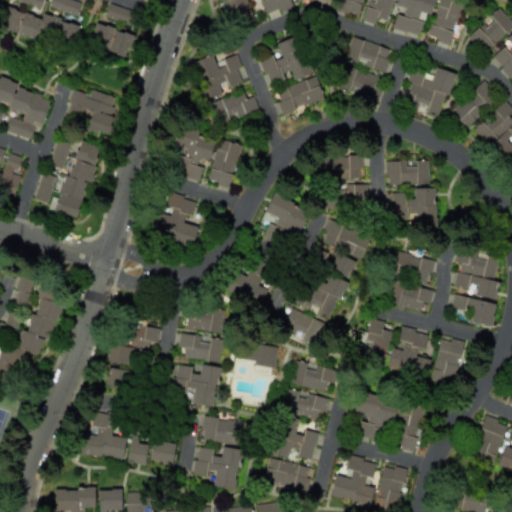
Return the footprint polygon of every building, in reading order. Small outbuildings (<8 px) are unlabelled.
[(41,0),(12,0),(13,0),(39,9),(41,0)] [(50,0),(48,8),(75,16),(80,2),(72,0),(50,0)] [(252,20),(244,0),(223,0),(233,27),(252,20)] [(260,0),(259,1),(264,15),(291,6),(288,0),(260,0)] [(356,17),(361,0),(335,0),(332,9),(356,17)] [(388,0),(363,0),(363,22),(388,22),(388,0)] [(397,0),(390,28),(421,37),(431,0),(397,0)] [(132,28),(137,13),(107,3),(102,18),(132,28)] [(0,21),(0,25),(71,46),(77,25),(59,20),(59,18),(40,12),(39,16),(4,6),(0,21)] [(511,25),(511,23),(496,8),(467,36),(483,53),(511,25)] [(125,55),(131,33),(93,23),(87,45),(125,55)] [(506,79),(511,75),(511,31),(501,38),(506,45),(491,55),(506,79)] [(343,62),(384,71),(390,47),(349,38),(343,62)] [(210,55),(189,62),(203,101),(220,95),(219,89),(240,82),(235,69),(240,67),(235,54),(213,62),(210,55)] [(334,89),(377,99),(382,76),(339,66),(334,89)] [(399,105),(439,116),(451,73),(433,67),(431,76),(409,70),(399,105)] [(322,96),(313,75),(273,92),(282,113),(322,96)] [(0,129),(29,138),(33,127),(39,128),(49,96),(0,81),(0,101),(7,104),(0,125),(0,129)] [(464,128),(497,97),(481,81),(448,112),(464,128)] [(105,134),(115,96),(88,89),(87,93),(70,89),(65,107),(88,113),(84,129),(105,134)] [(251,96),(245,99),(241,91),(207,103),(215,124),(256,108),(251,96)] [(511,141),(511,121),(507,115),(511,110),(504,101),(471,129),(498,160),(511,148),(511,143),(511,141)] [(200,181),(210,139),(196,136),(198,131),(175,126),(170,150),(176,152),(171,174),(200,181)] [(240,145),(214,138),(209,155),(212,156),(205,181),(228,188),(240,145)] [(60,169),(69,143),(55,139),(47,165),(60,169)] [(84,181),(88,182),(98,146),(76,140),(65,179),(56,177),(54,184),(56,185),(54,194),(51,193),(46,209),(74,217),(84,181)] [(0,192),(12,197),(19,176),(13,174),(19,157),(6,152),(0,171),(0,192)] [(360,156),(320,155),(319,177),(360,178),(360,156)] [(426,160),(385,161),(385,185),(427,184),(426,160)] [(32,199),(46,203),(54,176),(40,172),(32,199)] [(365,185),(324,184),(324,204),(365,205),(365,185)] [(390,193),(390,224),(434,224),(433,188),(412,188),(412,199),(402,199),(402,192),(390,193)] [(196,226),(182,223),(184,215),(190,216),(195,201),(168,194),(165,206),(170,207),(168,216),(153,212),(148,234),(191,246),(196,226)] [(297,236),(308,210),(271,194),(260,220),(267,223),(261,236),(279,244),(285,231),(297,236)] [(359,259),(368,238),(327,221),(318,241),(359,259)] [(221,291),(259,305),(265,289),(257,286),(270,252),(256,247),(245,276),(229,270),(221,291)] [(493,298),(497,282),(492,281),(497,257),(456,248),(453,263),(457,264),(452,289),(493,298)] [(431,261),(391,250),(385,271),(426,282),(431,261)] [(353,261),(335,253),(328,270),(346,278),(353,261)] [(290,303),(329,319),(344,282),(328,274),(324,283),(310,277),(306,286),(299,282),(290,303)] [(13,288),(17,289),(13,303),(25,306),(33,280),(17,276),(13,288)] [(425,313),(431,291),(390,280),(384,302),(425,313)] [(0,375),(12,378),(18,350),(37,354),(40,339),(50,341),(58,302),(54,301),(57,288),(37,284),(27,331),(19,330),(15,345),(0,341),(0,375)] [(494,304),(452,294),(449,307),(469,312),(467,321),(489,326),(494,304)] [(223,308),(187,304),(184,328),(220,333),(223,308)] [(314,342),(321,320),(286,309),(279,331),(314,342)] [(363,344),(371,346),(370,350),(385,353),(391,324),(368,319),(363,344)] [(157,329),(122,323),(119,344),(154,350),(157,329)] [(388,369),(424,378),(428,359),(419,357),(424,333),(397,327),(388,369)] [(182,358),(217,362),(220,338),(178,333),(176,347),(183,348),(182,358)] [(451,387),(461,341),(439,336),(429,382),(451,387)] [(106,361),(133,367),(137,349),(110,343),(106,361)] [(242,343),(240,359),(253,360),(252,365),(273,368),(276,347),(242,343)] [(324,382),(333,384),(336,368),(292,362),(289,385),(323,390),(324,382)] [(212,406),(217,367),(195,364),(195,367),(172,364),(168,393),(181,395),(180,402),(212,406)] [(126,391),(130,372),(108,367),(104,386),(126,391)] [(327,400),(286,388),(279,410),(315,421),(318,411),(323,412),(327,400)] [(423,406),(357,392),(353,411),(367,414),(365,422),(358,421),(354,437),(379,442),(383,424),(393,426),(389,446),(413,451),(423,406)] [(124,437),(110,436),(112,414),(91,412),(89,434),(79,433),(77,455),(122,459),(124,437)] [(316,433),(303,430),(302,436),(293,434),(297,419),(278,415),(269,454),(286,458),(288,448),(297,450),(295,456),(310,459),(316,433)] [(199,440),(238,445),(241,421),(202,416),(199,440)] [(490,465),(505,425),(484,416),(468,457),(490,465)] [(127,462),(144,463),(145,444),(136,443),(137,434),(129,433),(127,462)] [(502,446),(496,465),(511,469),(511,438),(509,448),(502,446)] [(170,465),(174,445),(152,440),(148,460),(170,465)] [(234,489),(238,449),(220,447),(219,457),(210,456),(211,449),(198,447),(197,460),(192,460),(190,474),(212,477),(211,487),(234,489)] [(304,494),(311,469),(267,457),(260,482),(304,494)] [(368,506),(372,487),(368,486),(374,462),(349,457),(344,477),(334,475),(329,497),(368,506)] [(382,464),(371,508),(383,511),(393,511),(405,470),(382,464)] [(52,511),(68,511),(83,511),(83,508),(93,508),(93,488),(52,488),(52,511)] [(453,488),(450,508),(469,511),(483,511),(486,494),(453,488)] [(97,511),(108,511),(109,511),(120,510),(119,489),(97,490),(97,511)] [(148,511),(149,493),(125,492),(124,511),(148,511)] [(280,511),(280,502),(256,503),(256,511),(280,511)]
